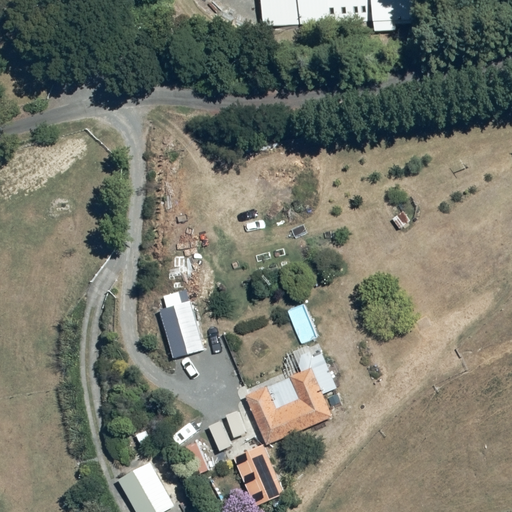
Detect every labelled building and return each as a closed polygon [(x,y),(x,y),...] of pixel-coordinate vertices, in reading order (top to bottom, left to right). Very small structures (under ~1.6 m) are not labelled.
[(260,0),(261,25),(373,21),(373,34),(396,34),(395,20),(415,20),(414,0),(260,0)] [(182,297),(157,297),(158,335),(182,335),(182,297)] [(280,408),(271,388),(247,398),(267,445),(334,416),(313,369),(292,378),(301,398),(280,408)] [(285,496),(264,446),(235,457),(256,508),(285,496)] [(123,479),(140,511),(180,511),(154,463),(123,479)]
